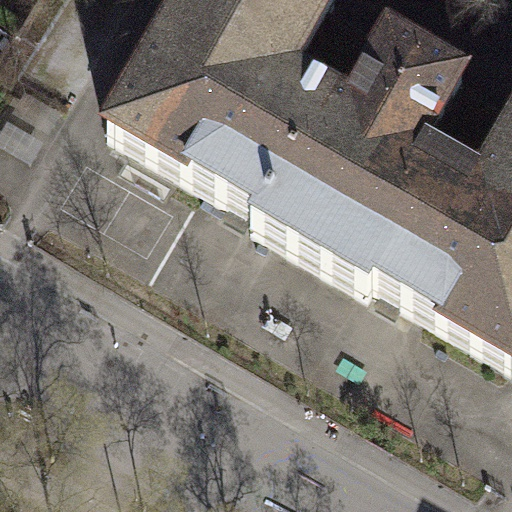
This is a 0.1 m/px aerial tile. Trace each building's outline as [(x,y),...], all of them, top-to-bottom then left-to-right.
[(36,44),(61,9),(48,0),(40,0),(18,32),(36,44)] [(48,0),(61,9),(67,0),(48,0)] [(334,12),(314,0),(189,0),(104,146),(255,233),(251,241),(367,308),(372,300),(511,380),(511,140),(481,194),(424,161),(463,93),(453,87),(460,74),(421,51),(412,67),(389,53),(386,57),(369,87),(351,118),(292,84),(310,53),(327,23),(334,12)] [(386,57),(327,23),(310,53),(369,87),(386,57)] [(63,117),(25,95),(0,138),(0,150),(33,169),(63,117)]
